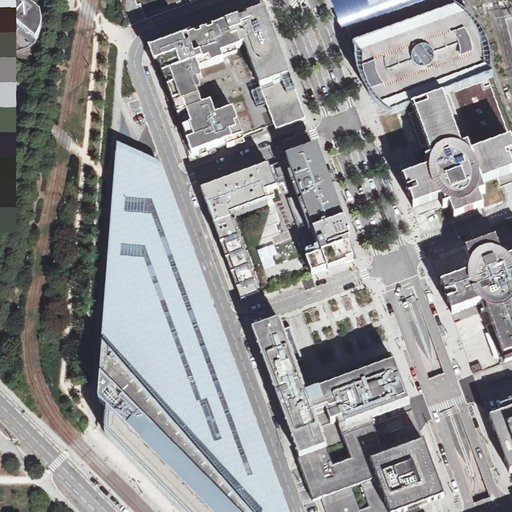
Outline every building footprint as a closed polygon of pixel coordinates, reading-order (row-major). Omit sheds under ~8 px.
[(41,13),(30,4),(33,1),(32,0),(0,0),(0,47),(6,53),(8,51),(13,52),(20,51),(26,49),(31,46),(35,42),(38,38),(40,34),(42,29),(42,25),(42,19),(41,13)] [(121,0),(121,6),(129,26),(145,20),(139,6),(137,6),(133,0),(121,0)] [(133,0),(137,6),(139,6),(145,20),(199,0),(133,0)] [(351,42),(465,0),(464,0),(335,0),(347,31),(351,42)] [(493,77),(467,5),(353,47),(364,58),(366,55),(366,53),(370,51),(379,75),(373,77),(377,87),(382,85),(390,105),(393,114),(413,107),(451,93),(493,77)] [(244,44),(260,87),(290,76),(270,23),(265,10),(225,25),(230,39),(237,37),(240,46),(244,44)] [(241,48),(240,46),(237,37),(230,39),(225,25),(222,25),(187,38),(194,58),(201,55),(203,62),(209,59),(211,65),(222,61),(221,55),(241,48)] [(181,70),(203,62),(201,55),(194,58),(187,38),(184,39),(150,52),(155,65),(176,57),(181,70)] [(170,74),(181,70),(176,57),(155,65),(165,91),(175,88),(170,74)] [(245,142),(243,136),(233,110),(215,117),(211,104),(201,107),(197,94),(201,92),(198,83),(199,82),(201,81),(202,79),(201,76),(199,70),(211,65),(209,59),(203,62),(181,70),(170,74),(175,88),(181,104),(183,104),(192,125),(190,126),(195,139),(184,143),(191,162),(217,152),(215,146),(221,144),(225,142),(228,148),(245,142)] [(306,120),(290,76),(260,87),(274,125),(276,130),(291,125),(306,120)] [(181,104),(175,88),(165,91),(184,143),(195,139),(190,126),(192,125),(183,104),(181,104)] [(458,115),(451,93),(413,107),(415,112),(409,114),(421,148),(428,146),(430,152),(432,158),(429,159),(432,168),(404,178),(408,190),(418,187),(420,193),(410,196),(415,208),(443,197),(445,202),(447,207),(450,206),(454,218),(484,207),(479,195),(485,193),(482,183),(511,171),(511,165),(508,154),(511,152),(511,143),(511,140),(472,153),(468,144),(462,146),(458,134),(464,132),(462,125),(458,115)] [(312,232),(343,220),(335,198),(316,149),(286,160),(312,232)] [(179,511),(279,511),(273,495),(201,299),(177,233),(176,229),(156,176),(153,175),(144,171),(141,165),(140,165),(119,155),(103,373),(101,402),(109,411),(106,439),(179,511)] [(312,232),(286,160),(268,167),(276,189),(264,194),(267,203),(231,216),(261,294),(309,277),(300,253),(317,247),(312,232)] [(276,189),(268,167),(201,191),(243,301),(261,294),(231,216),(267,203),(264,194),(276,189)] [(309,277),(354,261),(348,246),(350,245),(349,241),(350,240),(343,220),(312,232),(317,247),(300,253),(309,277)] [(511,257),(510,259),(506,250),(500,252),(495,240),(466,250),(471,263),(468,264),(469,268),(471,274),(443,284),(447,296),(455,293),(457,299),(449,302),(453,314),(488,301),(490,305),(490,306),(492,310),(487,311),(492,324),(487,326),(499,359),(511,353),(511,257)] [(253,330),(269,372),(295,363),(303,360),(300,352),(287,318),(253,330)] [(275,389),(277,394),(303,385),(301,379),(295,363),(269,372),(275,389)] [(343,436),(374,425),(375,424),(372,417),(410,403),(395,363),(338,383),(334,373),(325,376),(315,380),(319,390),(307,395),(303,385),(277,394),(299,456),(319,449),(320,451),(325,450),(327,449),(345,442),(343,436)] [(474,374),(483,371),(480,364),(472,367),(474,374)] [(511,409),(500,414),(504,426),(511,423),(511,409)] [(511,423),(504,426),(500,414),(490,418),(495,433),(500,435),(502,437),(505,442),(507,448),(507,455),(505,460),(510,473),(511,472),(511,423)] [(327,511),(404,511),(405,511),(445,497),(434,467),(424,442),(385,456),(374,425),(343,436),(345,442),(352,460),(334,466),(327,449),(325,450),(320,451),(300,459),(298,459),(314,501),(322,498),(325,505),(327,511)] [(300,459),(320,451),(319,449),(299,456),(300,459)]
